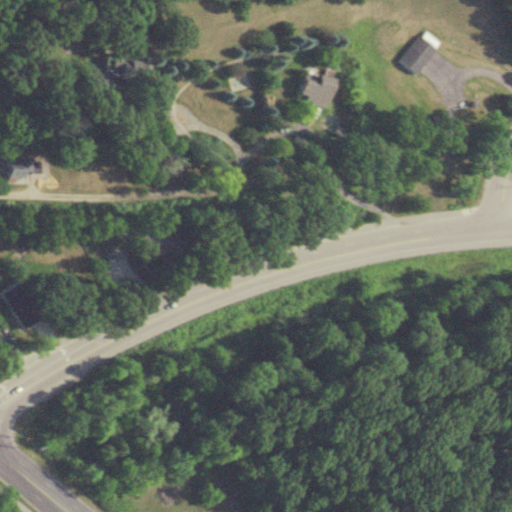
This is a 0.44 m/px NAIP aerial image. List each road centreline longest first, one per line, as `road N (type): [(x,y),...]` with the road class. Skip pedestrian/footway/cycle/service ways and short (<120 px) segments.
road 1 (tertiary): [(496,229),(354,248),(228,285),(132,326),(0,403)]
road 2 (residential): [(0,193),(124,193)]
